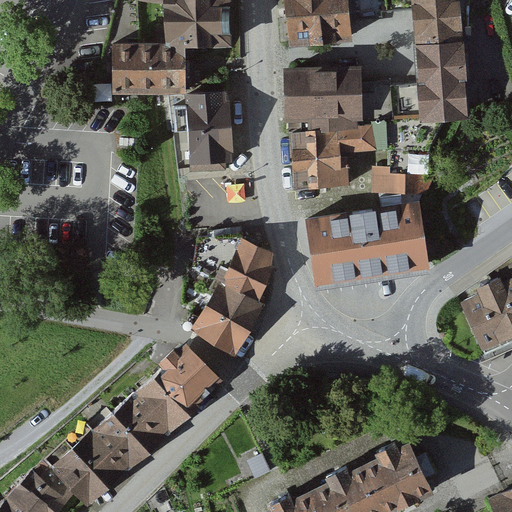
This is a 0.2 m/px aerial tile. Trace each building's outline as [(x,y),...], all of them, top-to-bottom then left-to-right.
[(157,26),(158,44),(185,44),(229,43),(229,0),(164,0),(165,26),(157,26)] [(287,0),(292,41),(350,36),(346,0),(287,0)] [(380,0),(352,0),(354,19),(383,17),(382,11),(380,0)] [(415,8),(414,0),(380,0),(382,11),(415,8)] [(418,49),(460,45),(468,45),(469,0),(414,0),(415,8),(418,49)] [(113,44),(114,91),(186,89),(185,44),(158,44),(113,44)] [(410,90),(388,92),(389,115),(390,122),(425,118),(425,116),(465,113),(460,45),(418,49),(422,83),(410,83),(410,90)] [(317,122),(389,115),(388,92),(359,95),(358,69),(290,71),(291,117),(315,117),(315,120),(317,122)] [(188,130),(228,128),(227,102),(226,102),(225,92),(170,95),(172,131),(188,130)] [(390,122),(389,115),(317,122),(315,120),(315,117),(291,117),(292,157),(294,156),(296,188),(308,188),(347,184),(345,156),(339,157),(338,145),(346,145),(346,149),(392,146),(392,149),(427,149),(425,118),(390,122)] [(228,128),(188,130),(190,161),(192,161),(192,170),(224,167),(224,160),(231,160),(228,128)] [(379,191),(383,207),(419,202),(423,192),(426,192),(435,175),(404,173),(404,169),(427,170),(427,149),(392,149),(390,151),(390,167),(374,167),(373,191),(379,191)] [(383,207),(307,219),(317,282),(422,267),(428,266),(419,202),(383,207)] [(242,233),(197,237),(194,266),(217,280),(255,299),(257,293),(259,293),(270,262),(273,253),(246,240),(243,240),(242,233)] [(482,292),(464,300),(483,344),(486,351),(511,339),(511,336),(509,330),(511,329),(511,278),(501,284),(498,278),(489,282),(480,286),(482,292)] [(223,319),(245,332),(262,302),(255,299),(217,280),(211,287),(217,291),(215,294),(232,304),(223,319)] [(193,328),(233,352),(245,332),(223,319),(232,304),(215,294),(199,317),(192,313),(186,322),(194,326),(193,328)] [(185,409),(218,378),(187,345),(182,349),(178,353),(175,349),(161,362),(164,365),(154,375),(184,408),(185,409)] [(184,408),(154,375),(134,392),(164,426),(184,408)] [(164,426),(134,392),(114,410),(145,445),(164,426)] [(145,445),(114,410),(93,428),(124,462),(125,463),(145,445)] [(124,462),(93,428),(88,422),(67,441),(105,481),(124,462)] [(105,481),(67,441),(47,460),(51,464),(73,487),(84,499),(101,482),(102,484),(105,481)] [(380,458),(364,466),(386,511),(408,500),(430,490),(425,478),(435,473),(425,452),(415,457),(408,444),(398,449),(395,442),(377,451),(380,458)] [(51,511),(73,487),(51,464),(45,470),(39,465),(34,470),(33,469),(14,489),(38,511),(51,511)] [(331,482),(309,493),(318,511),(383,511),(386,511),(364,466),(349,473),(346,466),(327,475),(331,482)] [(511,511),(511,488),(489,498),(495,511),(511,511)] [(38,511),(14,489),(13,491),(12,490),(0,503),(0,506),(6,511),(38,511)] [(268,511),(318,511),(309,493),(293,500),(289,493),(271,502),(274,509),(268,511)]
